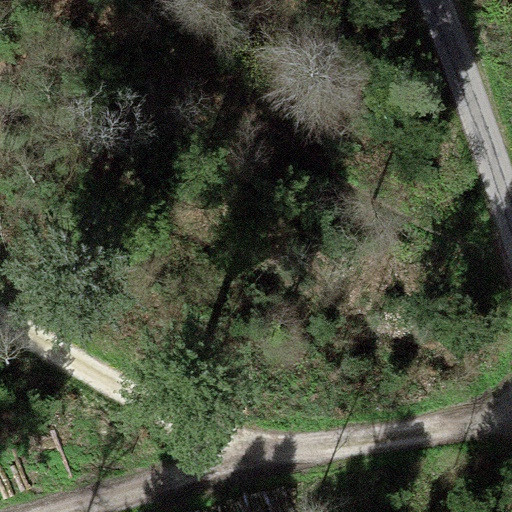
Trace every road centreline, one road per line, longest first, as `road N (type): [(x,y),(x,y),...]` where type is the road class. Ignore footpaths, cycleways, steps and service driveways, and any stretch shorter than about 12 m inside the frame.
road 1 (track): [(511,406),(449,426),(303,448),(239,447),(42,511)]
road 2 (track): [(0,317),(239,447)]
road 3 (unclassified): [(511,217),(431,0)]
